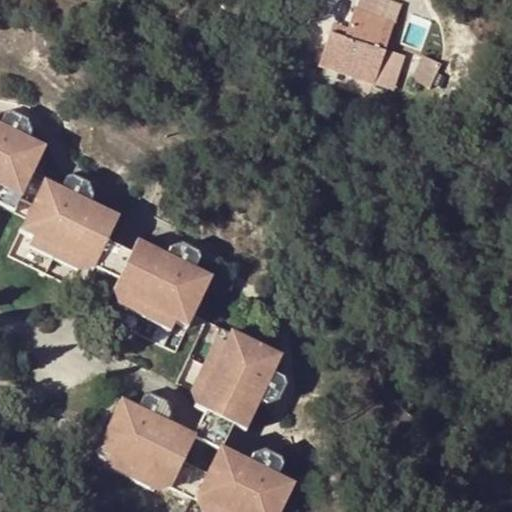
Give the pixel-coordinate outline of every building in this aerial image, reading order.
[(355,0),(353,8),(382,19),(387,0),(355,0)] [(392,23),(382,19),(353,8),(343,38),(381,51),(392,23)] [(301,64),(295,62),(291,74),(296,77),(301,64)] [(34,174),(44,153),(27,145),(29,137),(27,127),(12,119),(4,123),(0,131),(0,130),(0,160),(6,163),(34,174)] [(0,194),(19,204),(31,210),(24,222),(17,237),(30,244),(54,256),(81,269),(91,274),(105,282),(116,288),(110,300),(123,307),(147,319),(171,331),(182,337),(208,287),(191,278),(195,268),(192,259),(177,253),(168,258),(165,265),(135,250),(129,261),(118,256),(104,250),(117,224),(88,209),(92,197),(64,186),(60,194),(43,186),(42,189),(30,183),(34,174),(6,163),(0,160),(0,194)] [(64,186),(92,197),(90,191),(74,183),(64,186)] [(0,209),(0,210),(13,216),(19,204),(0,194),(0,209)] [(13,216),(24,222),(31,210),(19,204),(13,216)] [(25,252),(50,265),(54,256),(30,244),(25,252)] [(76,278),(81,269),(54,256),(50,265),(76,278)] [(117,316),(142,328),(147,319),(123,307),(117,316)] [(166,340),(171,331),(147,319),(142,328),(166,340)] [(212,459),(215,460),(222,446),(227,436),(238,442),(254,412),(261,416),(273,412),(280,397),(279,389),(268,384),(276,367),(226,343),(220,355),(208,380),(196,404),(190,417),(200,421),(195,432),(188,446),(212,459)] [(185,399),(196,404),(208,380),(220,355),(209,349),(197,374),(185,399)] [(133,419),(153,429),(160,433),(164,424),(161,414),(146,406),(138,410),(133,419)] [(247,465),(243,473),(215,460),(212,459),(201,481),(177,469),(188,446),(160,433),(153,429),(133,419),(117,411),(92,462),(103,467),(128,480),(152,492),(162,497),(187,509),(193,511),(277,511),(286,494),(271,487),(277,476),(274,470),(257,462),(247,465)] [(99,476),(123,488),(148,500),(152,492),(128,480),(103,467),(99,476)]
